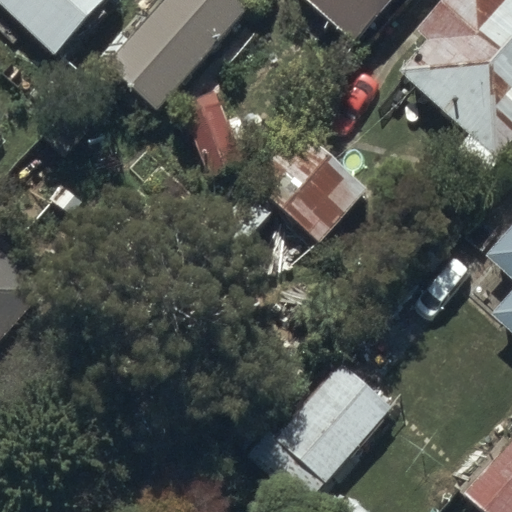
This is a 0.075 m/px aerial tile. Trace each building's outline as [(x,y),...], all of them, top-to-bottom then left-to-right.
[(0,0),(0,5),(54,56),(107,0),(0,0)] [(244,3),(240,0),(163,0),(104,69),(152,111),(244,3)] [(405,0),(299,0),(297,3),(355,56),(405,0)] [(497,175),(511,158),(511,0),(479,0),(476,4),(472,0),(460,0),(417,47),(430,58),(402,88),(497,175)] [(220,106),(183,119),(208,190),(244,178),(220,106)] [(362,193),(292,131),(245,183),(315,246),(362,193)] [(37,220),(74,179),(59,166),(56,169),(40,154),(17,179),(28,189),(16,201),(37,220)] [(122,280),(80,245),(50,281),(92,316),(122,280)] [(511,348),(511,246),(487,275),(511,297),(511,311),(494,332),(511,348)] [(0,357),(44,310),(0,269),(0,357)] [(387,408),(336,364),(252,459),(304,504),(387,408)] [(511,511),(511,443),(506,438),(458,494),(478,511),(511,511)]
